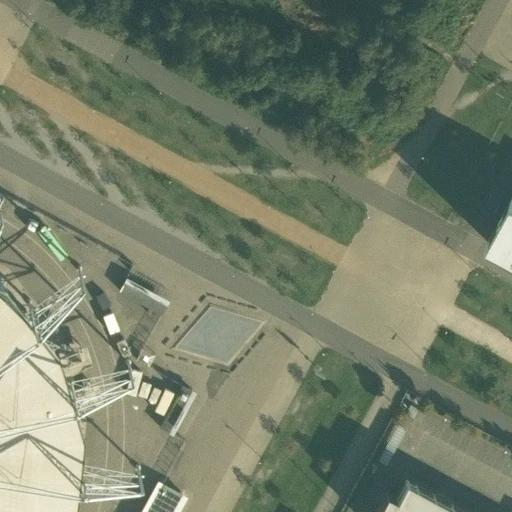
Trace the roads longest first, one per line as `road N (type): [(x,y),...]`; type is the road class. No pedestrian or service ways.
road 1 (track): [(511,435),(0,154)]
road 2 (track): [(511,271),(17,0)]
